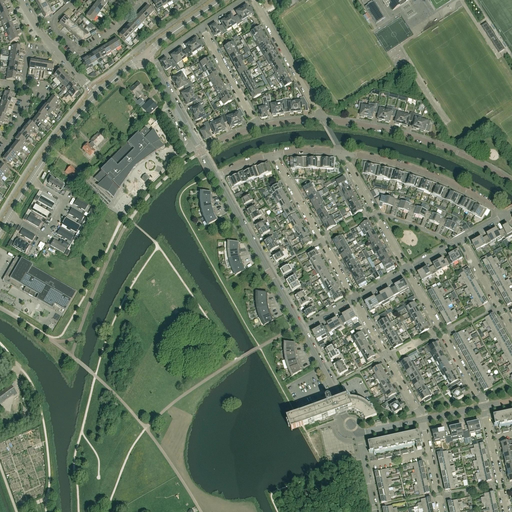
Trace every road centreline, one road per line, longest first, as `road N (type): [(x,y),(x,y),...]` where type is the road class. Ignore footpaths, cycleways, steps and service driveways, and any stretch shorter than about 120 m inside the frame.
road 1 (residential): [(511,182),(431,142),(322,118)]
road 2 (residential): [(504,214),(422,171),(340,152)]
road 3 (residential): [(300,329),(216,178)]
road 4 (residential): [(353,299),(272,154)]
road 5 (tertiary): [(0,231),(51,149),(95,98)]
road 6 (residential): [(483,406),(406,270)]
road 7 (residential): [(422,420),(353,299)]
road 8 (residential): [(322,118),(253,0)]
road 9 (residential): [(359,433),(300,329)]
